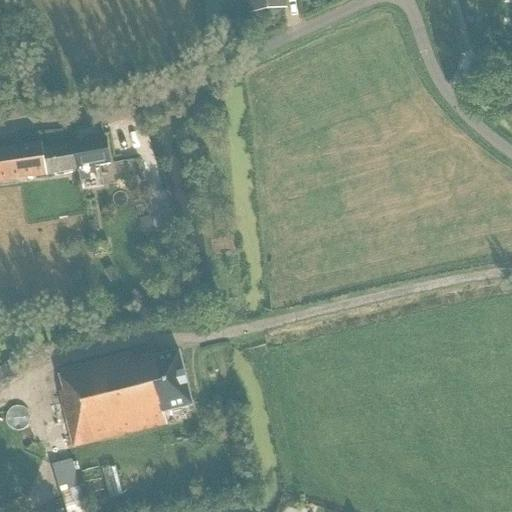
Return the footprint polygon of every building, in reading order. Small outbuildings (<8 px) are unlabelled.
[(74,145),(78,170),(80,182),(96,179),(94,168),(109,165),(105,140),(74,145)] [(44,176),(78,170),(74,145),(42,151),(41,144),(0,150),(0,182),(44,175),(44,176)] [(142,233),(172,225),(164,193),(142,198),(147,218),(139,220),(142,233)] [(110,266),(104,270),(111,282),(117,278),(110,266)] [(152,348),(57,372),(62,392),(58,393),(72,449),(166,425),(163,414),(192,407),(179,353),(155,359),(152,348)] [(0,381),(20,376),(17,364),(0,368),(0,381)] [(18,431),(20,431),(21,430),(23,430),(25,429),(26,427),(27,426),(28,424),(29,423),(30,421),(30,419),(30,417),(29,415),(28,413),(27,412),(26,410),(25,409),(23,408),(21,407),(20,407),(18,407),(16,407),(14,407),(12,408),(11,409),(9,410),(8,412),(7,413),(6,415),(6,417),(6,419),(6,421),(6,423),(7,424),(8,426),(9,427),(11,429),(12,430),(14,430),(16,431),(18,431)] [(66,511),(86,511),(71,460),(52,465),(66,511)]
